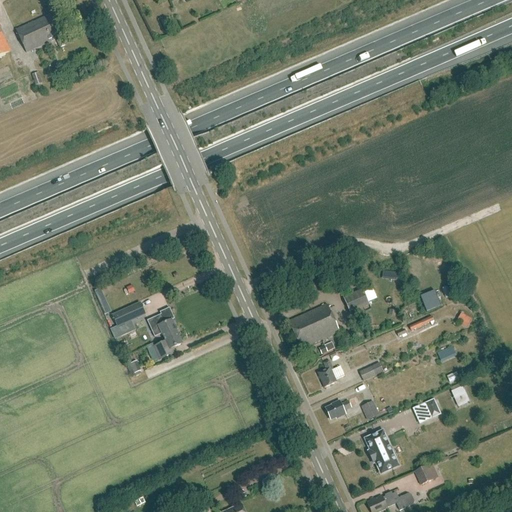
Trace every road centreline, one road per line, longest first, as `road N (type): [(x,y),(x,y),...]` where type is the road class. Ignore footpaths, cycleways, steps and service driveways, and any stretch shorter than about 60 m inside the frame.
road 1 (tertiary): [(340,511),(109,0)]
road 2 (motorway): [(0,246),(511,24)]
road 3 (motorway): [(491,0),(0,211)]
